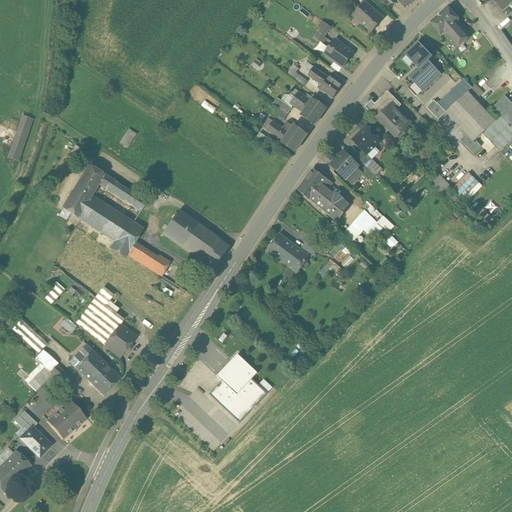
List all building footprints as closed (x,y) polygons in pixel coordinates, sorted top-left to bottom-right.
[(396,0),(405,9),(414,0),(396,0)] [(511,0),(492,0),(503,12),(511,3),(511,0)] [(365,2),(352,16),(369,30),(373,25),(377,27),(384,19),(365,2)] [(511,3),(503,12),(505,14),(511,8),(511,9),(511,3)] [(448,7),(441,13),(438,16),(431,22),(442,35),(443,34),(458,21),(459,20),(451,11),(448,7)] [(321,29),(315,38),(323,43),(327,39),(324,37),(331,27),(322,21),(318,27),(321,29)] [(458,21),(443,34),(456,49),(471,37),(458,21)] [(353,53),(335,40),(324,54),(343,68),(353,53)] [(432,57),(418,44),(406,55),(419,68),(419,69),(428,61),(432,57)] [(423,91),(440,75),(428,61),(419,69),(419,68),(410,77),(423,91)] [(308,82),(296,73),(299,69),(294,65),(288,74),(304,86),(308,82)] [(329,78),(314,67),(308,76),(323,86),(329,78)] [(342,86),(330,76),(329,78),(323,86),(319,91),(332,100),(342,86)] [(464,79),(438,104),(446,113),(468,92),(472,88),(464,79)] [(312,101),(299,92),(295,97),(290,104),(303,113),(301,116),(314,125),(319,118),(319,119),(322,115),(327,108),(313,99),(312,101)] [(388,92),(375,104),(372,101),(365,107),(369,111),(396,139),(411,124),(397,110),(401,105),(388,92)] [(468,92),(446,113),(466,135),(461,140),(473,154),(481,146),(476,140),(483,134),(496,121),(468,92)] [(511,103),(505,96),(492,109),(500,117),(511,128),(511,103)] [(284,102),(278,98),(274,104),(280,108),(284,102)] [(438,104),(434,101),(427,108),(439,120),(446,113),(438,104)] [(292,108),(284,102),(280,108),(288,114),(292,108)] [(288,114),(280,108),(276,114),(284,120),(288,114)] [(23,116),(8,158),(17,161),(32,119),(23,116)] [(496,121),(483,134),(499,152),(511,139),(511,128),(500,117),(496,121)] [(424,119),(414,128),(422,136),(432,127),(424,119)] [(282,128),(273,122),(267,131),(283,142),(293,127),(287,122),(282,128)] [(283,142),(282,143),(295,152),(300,146),(303,142),(302,142),(307,135),(294,126),(293,127),(283,142)] [(367,127),(353,141),(362,150),(366,154),(367,154),(380,140),(367,127)] [(132,140),(125,135),(120,143),(127,148),(132,140)] [(87,153),(76,146),(70,154),(82,161),(87,153)] [(366,154),(362,150),(356,157),(366,166),(372,160),(367,154),(366,154)] [(359,166),(343,151),(331,165),(352,185),(363,174),(361,171),(357,168),(359,166)] [(89,166),(62,209),(77,219),(91,196),(98,185),(99,184),(104,175),(89,166)] [(376,177),(366,166),(361,171),(363,174),(371,181),(376,177)] [(332,184),(313,169),(297,190),(310,200),(336,221),(350,205),(328,188),(332,184)] [(442,192),(449,185),(437,172),(429,180),(442,192)] [(452,191),(462,202),(479,185),(469,174),(452,191)] [(147,203),(104,175),(99,184),(98,185),(101,186),(99,189),(103,191),(105,189),(140,212),(147,203)] [(144,229),(91,196),(78,218),(114,242),(110,249),(125,258),(127,255),(135,243),(144,229)] [(375,209),(367,202),(361,208),(369,215),(375,209)] [(230,247),(179,211),(162,234),(213,270),(230,247)] [(383,215),(377,221),(388,232),(394,225),(383,215)] [(297,248),(279,234),(267,251),(285,264),(297,248)] [(390,247),(397,244),(393,235),(386,239),(390,247)] [(324,247),(311,237),(307,242),(316,249),(321,253),(324,247)] [(316,249),(307,242),(301,250),(310,257),(316,249)] [(351,249),(343,242),(331,255),(339,262),(351,249)] [(157,258),(135,243),(127,255),(150,270),(157,258)] [(297,248),(285,264),(289,267),(297,274),(310,257),(301,250),(297,248)] [(157,258),(150,270),(161,277),(170,262),(159,255),(157,258)] [(346,269),(354,260),(350,256),(342,265),(346,269)] [(335,264),(331,261),(318,275),(323,279),(335,264)] [(335,264),(330,270),(340,279),(345,273),(335,264)] [(297,274),(289,267),(283,275),(292,281),(297,274)] [(55,282),(42,297),(51,305),(64,290),(55,282)] [(103,288),(76,323),(104,345),(120,325),(124,320),(115,313),(118,309),(108,302),(113,295),(103,288)] [(25,302),(34,295),(29,289),(20,296),(25,302)] [(47,344),(21,320),(12,330),(38,354),(47,344)] [(120,325),(104,345),(120,358),(136,337),(120,325)] [(121,379),(93,351),(92,351),(86,345),(74,358),(80,364),(75,369),(104,396),(121,379)] [(258,373),(238,355),(217,377),(222,381),(224,383),(222,386),(220,384),(209,395),(240,423),(268,394),(252,379),(258,373)] [(73,381),(56,366),(51,372),(68,387),(73,381)] [(42,371),(28,384),(35,392),(49,378),(42,371)] [(71,401),(67,397),(59,403),(64,408),(71,401)] [(64,408),(47,422),(63,440),(86,419),(71,401),(64,408)] [(24,412),(19,417),(31,428),(31,427),(33,429),(37,424),(24,412)] [(20,439),(39,457),(50,446),(33,429),(31,427),(31,428),(19,417),(15,422),(21,428),(23,430),(24,428),(28,431),(20,439)] [(16,434),(20,439),(28,431),(24,428),(23,430),(21,428),(16,434)] [(16,451),(0,467),(0,489),(4,494),(31,466),(16,451)]
